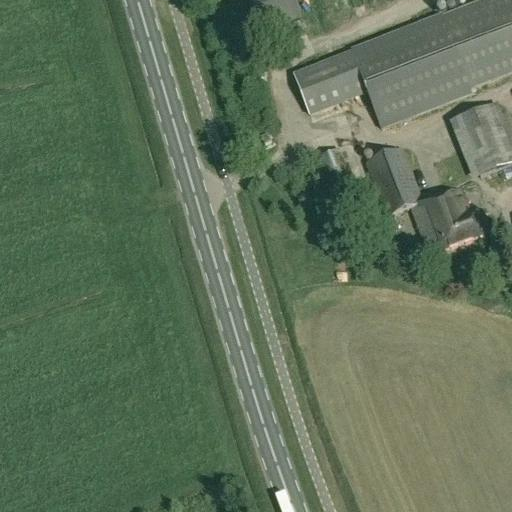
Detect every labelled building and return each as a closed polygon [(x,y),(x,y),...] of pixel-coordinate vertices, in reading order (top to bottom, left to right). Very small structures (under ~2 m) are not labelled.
[(301,20),(295,0),(263,0),(252,3),(261,32),(301,20)] [(487,85),(511,75),(511,7),(509,0),(502,0),(296,77),(311,115),(368,94),(380,125),(487,85)] [(511,153),(494,109),(456,123),(480,181),(511,167),(511,153)] [(402,150),(366,163),(387,218),(411,209),(428,257),(489,234),(481,212),(470,216),(464,199),(462,200),(458,190),(430,201),(428,195),(420,198),(402,150)] [(340,152),(318,160),(345,227),(366,219),(340,152)]
